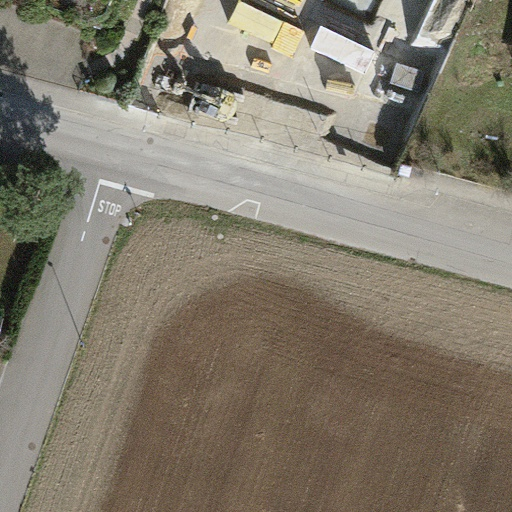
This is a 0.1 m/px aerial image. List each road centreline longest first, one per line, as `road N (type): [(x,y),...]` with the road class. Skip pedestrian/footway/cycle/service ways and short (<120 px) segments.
road 1 (residential): [(118,138),(511,253)]
road 2 (residential): [(118,138),(0,491)]
road 3 (residential): [(0,111),(118,138)]
